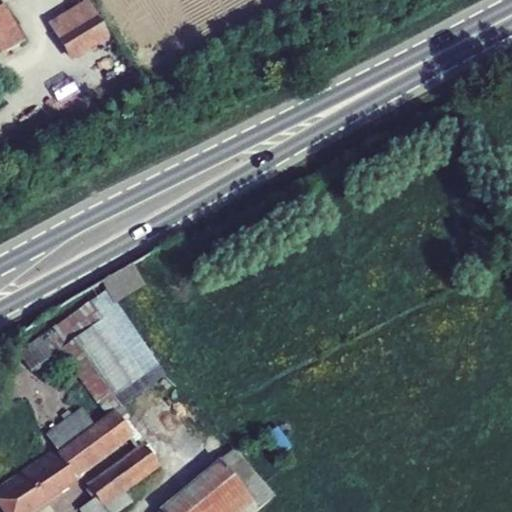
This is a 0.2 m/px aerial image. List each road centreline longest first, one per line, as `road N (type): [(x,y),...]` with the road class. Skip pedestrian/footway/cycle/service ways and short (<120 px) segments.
road 1 (secondary): [(0,308),(511,18)]
road 2 (secondary): [(511,8),(0,265)]
